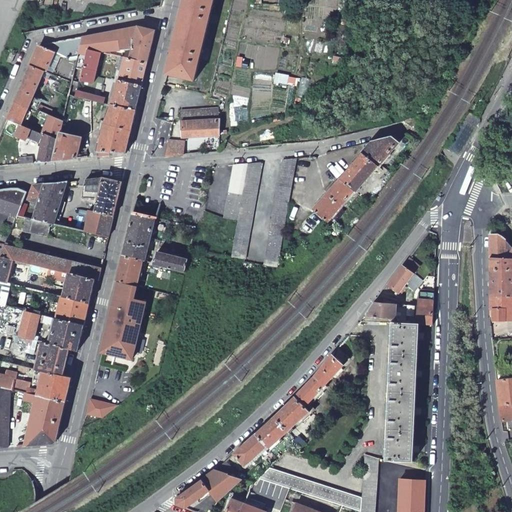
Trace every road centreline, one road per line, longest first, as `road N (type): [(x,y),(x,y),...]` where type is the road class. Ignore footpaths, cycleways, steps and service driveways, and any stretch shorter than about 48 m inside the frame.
road 1 (unclassified): [(156,500),(247,425),(420,226),(451,215)]
road 2 (residential): [(461,187),(476,195),(482,214),(484,385),(511,494)]
road 3 (secondary): [(133,165),(63,459)]
road 4 (residential): [(451,215),(440,511)]
road 5 (unclassified): [(133,165),(314,148),(399,128),(420,136)]
road 6 (residential): [(168,20),(34,38),(0,116)]
road 7 (secondary): [(168,20),(133,165)]
road 8 (residential): [(133,165),(0,176)]
